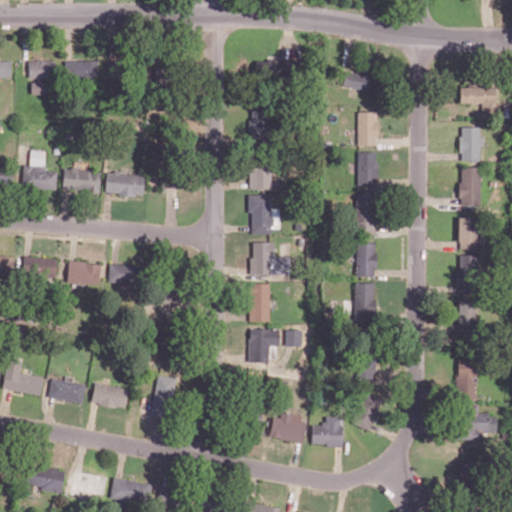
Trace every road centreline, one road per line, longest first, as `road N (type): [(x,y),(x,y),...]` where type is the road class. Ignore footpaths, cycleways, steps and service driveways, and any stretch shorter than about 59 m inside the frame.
road 1 (tertiary): [(511,37),(417,35),(289,14),(0,14)]
road 2 (residential): [(417,0),(416,396),(409,428),(385,463)]
road 3 (residential): [(213,0),(215,269),(193,456)]
road 4 (residential): [(0,421),(322,480),(351,479),(385,463),(415,501)]
road 5 (residential): [(0,218),(214,236)]
